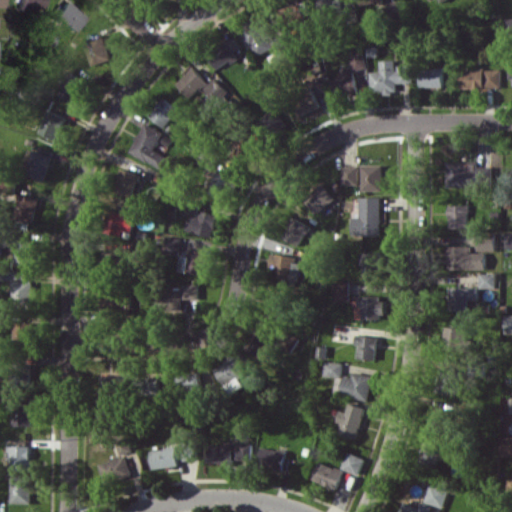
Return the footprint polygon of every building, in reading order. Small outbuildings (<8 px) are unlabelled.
[(16,0),(17,7),(41,8),(41,0),(16,0)] [(320,0),(323,14),(345,10),(343,0),(320,0)] [(82,14),(62,1),(51,17),(72,30),(82,14)] [(240,28),(257,58),(281,44),(264,14),(240,28)] [(85,40),(93,65),(112,59),(104,34),(85,40)] [(235,51),(242,47),(236,36),(209,53),(218,68),(230,60),(232,63),(240,58),(235,51)] [(353,67),(343,68),(344,78),(334,79),(336,96),(358,93),(356,69),(367,68),(365,50),(351,51),(353,67)] [(412,64),(397,65),(396,59),(381,60),(381,71),(372,71),(372,90),(398,89),(397,82),(412,82),(412,64)] [(178,83),(192,98),(209,82),(194,66),(178,83)] [(421,87),(444,86),(444,67),(421,68),(421,87)] [(502,69),(462,69),(462,87),(501,88),(502,69)] [(77,104),(89,82),(71,73),(60,94),(77,104)] [(218,104),(230,91),(215,77),(203,91),(218,104)] [(301,116),(321,105),(315,93),(295,104),(301,116)] [(169,127),(179,106),(162,97),(151,118),(169,127)] [(271,133),(286,124),(277,108),(262,116),(271,133)] [(67,117),(50,109),(40,131),(57,139),(67,117)] [(169,157),(156,149),(165,132),(146,122),(130,151),(162,169),(169,157)] [(211,170),(220,155),(206,147),(197,162),(211,170)] [(53,155),(33,149),(26,176),(46,181),(53,155)] [(448,186),(494,186),(494,166),(479,166),(478,160),(448,161),(448,186)] [(384,164),(363,164),(363,190),(383,190),(384,164)] [(343,166),(344,184),(359,184),(359,165),(343,166)] [(140,174),(121,167),(113,190),(133,196),(140,174)] [(206,192),(224,201),(236,179),(217,169),(206,192)] [(317,214),(337,198),(325,184),(305,199),(317,214)] [(40,197),(19,194),(16,214),(36,218),(40,197)] [(354,235),(383,235),(382,196),(361,197),(361,216),(354,217),(354,235)] [(182,208),(199,212),(201,205),(184,200),(182,208)] [(469,227),(469,204),(450,204),(451,227),(469,227)] [(124,235),(125,230),(133,231),(137,214),(111,209),(106,232),(124,235)] [(199,215),(192,213),(187,229),(213,237),(220,214),(200,209),(199,215)] [(283,237),(302,245),(311,224),(293,216),(283,237)] [(479,250),(497,250),(497,235),(478,235),(479,250)] [(180,253),(181,237),(165,236),(164,252),(180,253)] [(16,265),(36,265),(37,241),(16,240),(16,265)] [(471,246),(449,246),(450,269),(487,269),(487,252),(471,253),(471,246)] [(206,274),(208,251),(189,249),(188,256),(181,255),(179,271),(206,274)] [(386,275),(386,252),(363,253),(364,276),(386,275)] [(302,259),(272,254),(270,267),(275,268),(273,276),(299,280),(302,259)] [(497,272),(481,273),(481,288),(497,288),(497,272)] [(34,280),(14,280),(13,303),(33,304),(34,280)] [(352,281),(335,281),(335,301),(352,300),(352,281)] [(200,299),(200,283),(185,283),(184,298),(200,299)] [(451,287),(452,310),(470,310),(469,299),(480,299),(480,286),(451,287)] [(164,310),(184,310),(183,289),(163,290),(164,310)] [(130,292),(105,291),(104,308),(130,309),(130,292)] [(385,296),(360,295),(360,305),(364,305),(364,317),(385,318),(385,296)] [(36,322),(19,320),(17,337),(34,339),(36,322)] [(467,327),(445,327),(446,347),(468,346),(467,327)] [(260,331),(255,347),(272,352),(277,336),(260,331)] [(358,358),(378,359),(379,336),(360,335),(358,358)] [(249,380),(238,357),(216,368),(227,390),(249,380)] [(326,376),(343,376),(344,361),(327,361),(326,376)] [(342,394),(369,400),(375,376),(355,371),(354,376),(347,375),(342,394)] [(187,373),(189,389),(203,387),(202,372),(187,373)] [(161,376),(149,376),(149,394),(161,394),(161,376)] [(14,425),(33,425),(32,403),(14,404),(14,425)] [(336,432),(359,438),(367,407),(350,403),(348,411),(342,410),(336,432)] [(511,436),(503,436),(503,455),(511,455),(511,436)] [(184,460),(199,459),(198,442),(183,443),(184,460)] [(254,444),(210,442),(210,462),(236,463),(236,459),(253,460),(254,444)] [(441,463),(441,444),(427,444),(427,462),(441,463)] [(31,445),(11,445),(11,470),(30,470),(31,445)] [(152,450),(155,468),(180,464),(177,446),(152,450)] [(288,450),(262,447),(260,466),(286,470),(288,450)] [(367,459),(350,451),(343,468),(360,475),(367,459)] [(132,475),(127,454),(100,461),(105,482),(132,475)] [(338,489),(345,471),(321,461),(314,479),(338,489)] [(12,503),(32,503),(32,475),(12,475),(12,503)] [(450,489),(432,484),(427,501),(445,507),(450,489)] [(431,511),(434,506),(423,501),(421,507),(405,500),(400,511),(431,511)]
